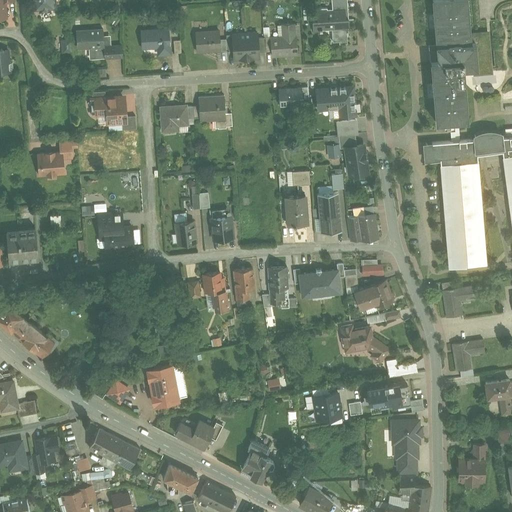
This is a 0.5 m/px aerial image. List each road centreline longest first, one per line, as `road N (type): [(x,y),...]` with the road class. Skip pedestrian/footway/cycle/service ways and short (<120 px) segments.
road 1 (residential): [(436,511),(435,340),(393,244)]
road 2 (residential): [(393,244),(154,261)]
road 3 (residential): [(145,84),(372,68)]
road 4 (secondary): [(292,511),(98,408)]
road 5 (residential): [(393,244),(372,68)]
road 6 (residential): [(145,84),(154,261)]
road 7 (residential): [(0,36),(21,40),(60,84),(145,84)]
road 8 (residential): [(154,261),(0,291)]
road 9 (secondary): [(98,408),(0,335)]
